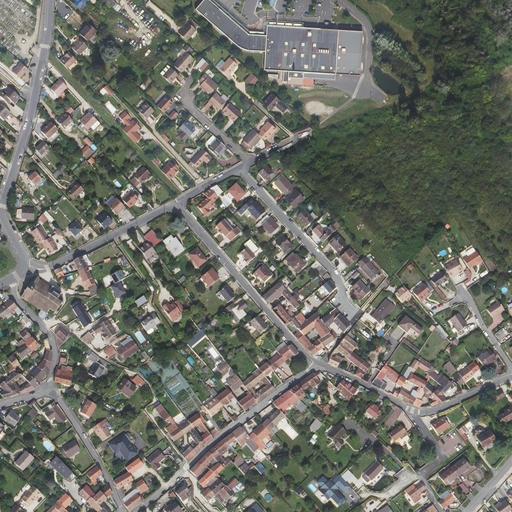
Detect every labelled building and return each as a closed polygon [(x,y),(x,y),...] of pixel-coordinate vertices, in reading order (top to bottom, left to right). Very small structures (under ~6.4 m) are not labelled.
[(88,0),(74,0),(73,2),(81,9),(86,2),(87,2),(88,0)] [(209,0),(203,0),(195,9),(236,46),(238,47),(241,49),(243,50),(246,50),(248,51),(265,52),(264,70),(283,71),(282,82),(287,82),(287,84),(302,85),(303,79),(313,80),(334,81),(335,75),(358,76),(361,32),(280,26),(273,26),(267,25),(266,31),(266,36),(249,35),(248,34),(247,34),(209,0)] [(97,31),(88,23),(79,33),(88,41),(97,31)] [(196,30),(188,23),(182,30),(181,29),(178,33),(187,40),(196,30)] [(174,38),(177,35),(170,29),(169,29),(166,32),(174,38)] [(81,38),(72,47),(79,55),(88,46),(81,38)] [(186,51),(188,53),(192,49),(187,45),(183,49),(186,51)] [(186,51),(173,65),(182,73),(188,66),(187,66),(193,58),(188,53),(186,51)] [(65,56),(60,61),(67,69),(76,60),(70,53),(65,57),(65,56)] [(240,63),(232,55),(230,57),(238,65),(240,63)] [(238,65),(230,57),(229,57),(219,69),(228,77),(231,74),(230,74),(238,65)] [(28,69),(20,62),(12,71),(20,78),(28,69)] [(207,65),(204,63),(199,68),(202,71),(207,65)] [(175,77),(175,78),(178,75),(170,68),(166,73),(163,76),(170,83),(175,77)] [(244,81),(247,85),(255,77),(251,73),(244,81)] [(210,94),(218,85),(208,76),(205,74),(199,81),(202,83),(199,86),(202,88),(203,87),(207,91),(210,94)] [(255,77),(247,85),(251,88),(258,80),(255,77)] [(67,88),(60,79),(56,83),(50,89),(57,97),(67,88)] [(114,92),(107,85),(104,88),(111,95),(114,92)] [(14,104),(20,97),(8,87),(3,94),(0,92),(0,97),(7,103),(10,100),(14,104)] [(223,110),(228,104),(225,102),(226,101),(228,98),(223,94),(221,97),(216,92),(208,101),(209,101),(212,104),(218,110),(220,108),(222,110),(223,110)] [(283,112),(288,107),(281,100),(281,101),(272,93),(263,103),(267,106),(270,103),(274,107),(275,105),(283,112)] [(167,98),(158,108),(165,114),(173,104),(167,98)] [(207,109),(212,104),(209,101),(204,107),(207,109)] [(154,111),(146,102),(138,111),(146,119),(154,111)] [(242,113),(229,102),(228,104),(223,110),(228,115),(235,121),(242,113)] [(11,113),(1,104),(0,105),(0,117),(4,121),(11,113)] [(123,130),(135,143),(141,138),(135,132),(140,127),(133,120),(130,122),(128,119),(130,117),(125,111),(120,117),(127,125),(123,130)] [(175,111),(169,118),(173,121),(178,115),(175,111)] [(67,114),(66,113),(57,122),(64,129),(73,121),(67,115),(67,114)] [(78,126),(82,131),(86,127),(88,129),(97,120),(90,113),(83,119),(82,118),(80,121),(82,123),(78,126)] [(262,137),(265,140),(268,137),(268,138),(276,129),(267,121),(260,130),(261,131),(258,134),(262,137)] [(58,130),(51,122),(41,132),(48,139),(58,130)] [(258,134),(253,129),(243,140),(244,141),(242,144),(248,149),(250,146),(251,148),(254,145),(254,146),(262,137),(258,134)] [(183,131),(178,136),(184,141),(188,136),(183,131)] [(49,140),(52,142),(58,134),(56,132),(49,140)] [(162,132),(160,135),(167,142),(169,140),(162,132)] [(222,149),(225,146),(217,139),(213,135),(207,142),(211,146),(208,148),(216,155),(222,149)] [(49,148),(43,141),(34,149),(41,156),(49,148)] [(91,154),(85,147),(81,152),(86,158),(91,154)] [(207,163),(212,158),(202,149),(190,161),(197,168),(204,161),(207,163)] [(178,169),(179,168),(172,161),(171,162),(178,169)] [(195,170),(197,168),(190,161),(188,164),(195,170)] [(178,169),(171,162),(170,162),(161,171),(170,179),(174,176),(173,175),(175,173),(178,169)] [(64,164),(53,175),(57,179),(68,168),(64,164)] [(272,173),(266,166),(258,174),(264,180),(272,173)] [(133,177),(134,177),(140,184),(141,184),(147,179),(148,180),(152,176),(150,174),(144,167),(133,177)] [(41,179),(35,172),(28,179),(34,186),(37,188),(44,182),(46,180),(43,177),(41,179)] [(285,195),(296,185),(294,182),(291,185),(283,176),(275,184),(283,192),(285,195)] [(140,184),(134,177),(130,181),(136,187),(140,184)] [(112,181),(119,188),(122,186),(115,178),(112,181)] [(83,185),(82,184),(80,186),(78,184),(67,193),(73,200),(84,190),(83,190),(86,188),(83,185)] [(236,184),(235,185),(244,195),(245,193),(236,184)] [(244,195),(235,185),(228,192),(237,201),(244,195)] [(215,186),(210,189),(217,197),(219,195),(222,193),(215,186)] [(217,197),(210,189),(204,194),(204,195),(207,198),(197,207),(204,214),(209,210),(209,209),(219,200),(218,198),(217,197)] [(295,190),(286,199),(294,208),(304,199),(295,190)] [(122,200),(129,208),(139,200),(132,192),(122,200)] [(34,198),(31,201),(36,207),(38,205),(39,204),(34,198)] [(124,208),(116,199),(108,206),(116,216),(124,208)] [(256,225),(267,215),(264,212),(265,212),(255,202),(247,209),(257,219),(254,222),(256,225)] [(304,209),(302,207),(294,214),(296,216),(304,209)] [(34,209),(23,208),(23,211),(17,210),(17,217),(22,218),(22,219),(34,220),(34,209)] [(309,215),(304,209),(296,216),(305,227),(313,219),(309,215)] [(43,214),(46,218),(51,223),(54,220),(48,213),(46,211),(43,214)] [(328,215),(326,213),(320,217),(318,220),(320,222),(322,219),(323,220),(328,215)] [(104,214),(97,220),(104,229),(112,222),(104,214)] [(269,217),(267,215),(256,225),(259,227),(261,224),(271,235),(279,227),(269,217)] [(222,234),(225,237),(226,237),(230,241),(241,232),(236,227),(233,230),(223,220),(215,227),(218,230),(219,230),(222,234)] [(68,229),(75,236),(83,230),(76,222),(68,229)] [(326,233),(318,225),(312,231),(320,239),(319,239),(322,243),(336,230),(332,225),(328,229),(329,230),(326,233)] [(31,232),(39,245),(41,243),(48,239),(41,226),(31,232)] [(152,230),(144,237),(147,241),(152,248),(161,241),(152,230)] [(346,244),(337,235),(329,243),(337,252),(346,244)] [(177,245),(173,239),(171,237),(164,242),(175,256),(183,249),(179,243),(177,245)] [(289,244),(283,237),(276,244),(285,254),(293,247),(290,243),(289,244)] [(48,239),(41,243),(43,247),(44,246),(46,249),(50,255),(58,250),(52,240),(50,242),(48,239)] [(245,259),(244,260),(243,261),(247,265),(255,257),(252,254),(258,249),(250,240),(244,245),(246,248),(240,253),(243,257),(245,259)] [(152,248),(147,241),(144,244),(145,245),(142,247),(139,249),(147,260),(156,253),(152,248)] [(197,248),(188,255),(198,267),(206,261),(197,248)] [(357,258),(349,249),(340,258),(348,266),(357,258)] [(482,261),(476,251),(474,249),(473,249),(468,252),(468,253),(469,256),(463,260),(469,269),(475,265),(482,261)] [(293,252),(285,260),(287,262),(295,255),(293,252)] [(82,257),(73,261),(78,272),(87,268),(85,263),(89,261),(86,255),(83,257),(82,257)] [(295,255),(287,262),(297,273),(305,265),(295,255)] [(124,256),(120,259),(127,268),(130,272),(134,269),(124,256)] [(358,264),(361,268),(371,279),(378,272),(368,262),(365,258),(358,264)] [(444,267),(450,278),(453,277),(453,275),(458,272),(462,270),(456,260),(444,267)] [(314,270),(320,264),(317,261),(311,266),(314,270)] [(318,273),(323,268),(320,264),(314,270),(318,273)] [(259,276),(264,282),(272,275),(263,265),(253,274),(256,278),(259,276)] [(60,268),(54,271),(58,278),(60,277),(64,276),(63,273),(62,272),(60,268)] [(78,272),(83,283),(85,282),(87,288),(92,297),(99,293),(95,284),(92,278),(89,271),(87,268),(78,272)] [(319,275),(321,277),(327,272),(323,268),(318,273),(319,275)] [(219,278),(212,269),(201,278),(208,287),(219,278)] [(119,282),(125,279),(120,270),(111,276),(115,284),(119,282)] [(448,280),(441,272),(431,281),(436,288),(442,283),(443,284),(448,280)] [(50,310),(55,313),(62,303),(63,302),(63,299),(63,298),(63,296),(62,294),(61,293),(39,279),(39,278),(39,277),(39,276),(38,276),(37,276),(36,277),(32,283),(31,282),(30,285),(21,297),(41,310),(38,314),(39,317),(42,318),(44,318),(46,315),(47,314),(50,310)] [(329,294),(336,288),(329,280),(322,286),(329,294)] [(355,291),(361,298),(369,291),(360,281),(352,288),(355,291)] [(126,293),(119,282),(115,284),(111,287),(115,294),(114,295),(116,299),(126,293)] [(279,282),(261,297),(267,305),(281,293),(285,298),(288,302),(292,298),(292,297),(285,290),(279,282)] [(420,301),(424,298),(427,295),(431,293),(423,283),(412,292),(420,301)] [(235,297),(226,286),(219,292),(216,295),(220,299),(223,297),(228,303),(235,297)] [(404,286),(400,290),(398,292),(395,294),(402,303),(411,295),(404,286)] [(362,298),(361,298),(355,291),(352,294),(359,301),(362,298)] [(295,294),(292,297),(292,298),(288,302),(292,305),(295,309),(299,305),(302,303),(299,299),(297,297),(299,295),(297,293),(295,294)] [(143,296),(135,302),(138,307),(147,301),(143,296)] [(17,307),(10,299),(0,308),(1,308),(0,309),(0,317),(1,319),(17,307)] [(384,316),(385,317),(386,317),(394,306),(386,299),(377,310),(371,317),(379,324),(383,319),(382,319),(384,316)] [(73,309),(78,318),(86,313),(86,312),(81,305),(83,304),(81,302),(78,301),(71,305),(73,309)] [(181,313),(185,310),(177,301),(173,304),(172,303),(168,306),(167,307),(166,306),(162,309),(172,321),(174,319),(176,319),(178,317),(178,316),(181,314),(181,313)] [(235,308),(232,304),(224,310),(227,314),(228,313),(229,312),(236,323),(246,315),(242,310),(247,306),(243,301),(238,305),(235,308)] [(504,310),(498,302),(487,310),(492,318),(504,310)] [(278,305),(272,310),(285,326),(289,323),(291,322),(296,318),(295,317),(291,312),(295,309),(292,305),(288,309),(289,311),(286,314),(278,305)] [(333,322),(344,333),(350,326),(339,314),(340,314),(335,309),(329,313),(325,317),(321,320),(327,329),(328,327),(333,322)] [(297,329),(299,331),(303,336),(314,328),(321,338),(330,333),(329,332),(327,329),(321,320),(319,321),(317,312),(306,321),(300,313),(295,317),(296,318),(301,325),(297,329)] [(78,318),(77,319),(79,322),(80,322),(84,329),(92,323),(86,313),(78,318)] [(141,322),(141,323),(146,332),(152,328),(156,325),(160,323),(154,313),(150,316),(146,318),(147,319),(144,321),(143,320),(141,322)] [(467,326),(458,313),(449,319),(458,332),(467,326)] [(29,328),(34,324),(26,316),(19,322),(25,330),(20,335),(25,342),(31,337),(29,335),(32,332),(29,328)] [(258,316),(249,322),(253,325),(260,334),(268,328),(258,316)] [(423,331),(405,317),(398,326),(406,333),(410,328),(419,335),(423,331)] [(291,322),(294,325),(297,329),(301,325),(296,318),(291,322)] [(93,329),(90,331),(93,334),(96,332),(97,334),(103,330),(105,334),(103,335),(107,340),(116,334),(118,333),(109,319),(93,329)] [(54,333),(62,328),(59,324),(51,329),(54,333)] [(446,338),(436,326),(434,329),(443,340),(446,338)] [(64,343),(71,336),(63,328),(55,335),(58,348),(64,343)] [(504,331),(502,328),(494,334),(496,337),(497,338),(497,337),(500,340),(506,335),(504,332),(504,331)] [(89,332),(81,339),(88,344),(94,339),(95,338),(93,334),(90,331),(89,332)] [(299,331),(293,335),(298,340),(303,336),(299,331)] [(355,336),(349,332),(348,333),(346,336),(352,340),(355,336)] [(318,340),(324,348),(335,340),(334,339),(330,334),(330,333),(321,338),(318,340)] [(116,334),(107,340),(110,345),(114,342),(117,340),(119,339),(116,334)] [(352,340),(346,336),(346,335),(340,343),(335,349),(333,352),(337,353),(338,352),(345,357),(347,358),(352,352),(353,351),(355,348),(358,350),(360,347),(358,345),(352,340)] [(122,343),(123,346),(132,339),(130,336),(129,336),(127,337),(129,338),(127,339),(122,343)] [(303,336),(298,340),(305,349),(306,349),(311,344),(303,336)] [(38,346),(31,337),(25,342),(23,343),(21,340),(18,343),(16,344),(20,348),(16,352),(21,359),(31,351),(31,352),(38,346)] [(46,375),(49,371),(51,363),(52,352),(50,351),(47,339),(43,341),(46,350),(44,360),(37,367),(46,375)] [(132,339),(123,346),(124,347),(118,351),(123,359),(138,349),(132,339)] [(404,339),(402,342),(418,353),(420,350),(404,339)] [(460,345),(455,339),(451,342),(456,348),(460,345)] [(311,344),(306,349),(312,356),(313,356),(317,352),(324,348),(318,340),(317,340),(311,344)] [(279,351),(286,345),(284,342),(277,348),(279,351)] [(293,355),(294,356),(298,353),(292,344),(288,347),(287,348),(293,355)] [(279,354),(285,362),(293,355),(287,348),(288,347),(286,345),(279,351),(277,348),(275,349),(277,352),(279,354)] [(104,351),(108,357),(115,352),(111,347),(104,351)] [(494,357),(490,350),(477,358),(484,368),(496,359),(494,357)] [(142,353),(147,361),(150,359),(149,357),(144,351),(142,353)] [(105,368),(108,363),(99,358),(92,352),(90,355),(88,359),(95,363),(96,362),(105,368)] [(370,367),(352,352),(347,358),(358,368),(354,375),(361,379),(365,373),(370,367)] [(39,356),(36,353),(30,358),(33,362),(39,356)] [(272,359),(278,367),(285,362),(279,354),(272,359)] [(15,369),(20,365),(13,355),(7,360),(14,369),(15,369)] [(429,369),(430,369),(432,365),(416,355),(414,359),(414,360),(420,363),(429,369)] [(334,358),(330,356),(328,363),(337,367),(340,361),(343,359),(338,356),(335,356),(334,358)] [(273,371),(278,367),(272,359),(269,361),(266,363),(272,370),(273,371)] [(420,363),(414,360),(410,367),(415,371),(418,366),(420,363)] [(98,379),(105,368),(96,362),(95,363),(89,374),(98,379)] [(232,371),(225,362),(222,365),(217,368),(223,376),(228,373),(230,376),(232,379),(229,381),(226,383),(234,392),(243,385),(242,383),(237,377),(234,374),(232,371)] [(449,362),(444,366),(451,376),(456,371),(449,362)] [(259,370),(264,377),(272,370),(266,363),(259,370)] [(429,369),(420,363),(418,366),(427,372),(429,369)] [(385,365),(380,371),(385,374),(385,375),(388,377),(387,378),(400,387),(405,380),(406,380),(402,377),(385,365)] [(63,385),(67,369),(68,367),(62,366),(61,368),(59,367),(57,367),(56,374),(56,373),(56,374),(55,374),(54,379),(54,382),(55,382),(63,385)] [(427,373),(429,376),(433,372),(435,369),(432,366),(430,369),(429,369),(427,372),(427,373)] [(30,375),(38,383),(46,375),(37,367),(33,372),(30,375)] [(413,375),(415,371),(410,367),(409,367),(402,377),(406,380),(405,380),(407,381),(411,374),(413,375)] [(461,378),(464,382),(474,375),(468,367),(458,374),(459,375),(461,378)] [(63,385),(69,387),(74,371),(73,371),(67,369),(63,385)] [(246,389),(248,391),(252,388),(261,380),(265,377),(264,377),(259,370),(242,383),(243,385),(246,389)] [(380,371),(376,377),(382,381),(385,378),(384,377),(384,376),(385,375),(385,374),(380,371)] [(437,390),(442,395),(452,385),(454,382),(452,380),(450,382),(440,374),(438,377),(433,372),(429,376),(432,378),(434,381),(436,382),(441,386),(437,390)] [(319,382),(314,375),(313,373),(298,385),(302,391),(310,385),(312,389),(320,383),(319,382)] [(6,380),(18,395),(27,392),(34,389),(40,386),(38,383),(30,375),(28,376),(25,379),(29,383),(20,389),(14,382),(22,376),(21,374),(18,374),(16,374),(6,380)] [(422,389),(427,383),(426,382),(413,375),(411,374),(407,381),(419,387),(422,389)] [(141,386),(145,382),(138,376),(137,375),(131,381),(132,381),(137,386),(139,384),(141,386)] [(461,378),(459,375),(454,379),(459,386),(464,382),(461,378)] [(256,402),(258,404),(271,394),(275,390),(268,381),(265,377),(261,380),(266,386),(256,393),(252,388),(248,391),(248,392),(256,402)] [(376,377),(371,384),(373,385),(384,391),(384,390),(387,386),(387,385),(387,384),(382,381),(376,377)] [(136,388),(124,379),(117,387),(124,393),(124,394),(129,397),(136,388)] [(0,393),(0,394),(3,398),(4,399),(14,396),(18,395),(6,380),(0,384),(0,386),(4,390),(4,391),(3,392),(0,393)] [(332,380),(330,382),(340,392),(339,393),(348,400),(356,391),(347,383),(346,384),(343,381),(340,384),(339,383),(337,385),(332,380)] [(429,403),(431,407),(437,405),(446,401),(445,400),(441,396),(442,395),(437,390),(436,391),(427,383),(422,389),(419,394),(416,399),(420,400),(424,394),(424,393),(429,397),(432,400),(429,403)] [(311,390),(313,393),(322,388),(320,384),(311,390)] [(302,391),(298,385),(289,391),(305,408),(308,405),(301,399),(306,395),(304,393),(302,391)] [(215,398),(222,407),(234,397),(227,389),(215,398)] [(400,391),(399,393),(397,397),(405,403),(412,405),(416,399),(409,395),(408,395),(401,390),(400,391)] [(409,395),(416,399),(419,394),(415,392),(413,390),(409,395)] [(504,396),(501,390),(495,393),(498,400),(504,396)] [(305,408),(289,391),(272,404),(278,409),(281,413),(284,410),(292,404),(301,413),(305,408)] [(238,403),(244,411),(256,402),(248,392),(246,393),(247,395),(238,403)] [(219,409),(222,407),(215,398),(204,407),(208,413),(211,417),(220,411),(219,409)] [(416,399),(412,405),(420,408),(423,402),(420,400),(416,399)] [(97,406),(87,400),(80,413),(89,418),(97,406)] [(158,401),(155,404),(153,406),(155,408),(165,421),(168,419),(172,424),(166,429),(169,434),(174,441),(183,435),(178,428),(158,401)] [(53,409),(50,410),(45,414),(50,420),(54,417),(60,424),(66,420),(53,403),(50,405),(53,409)] [(377,407),(372,403),(365,412),(375,420),(381,412),(377,410),(375,408),(377,407)] [(328,415),(333,410),(327,404),(322,410),(328,415)] [(509,419),(511,416),(511,408),(511,406),(504,410),(505,412),(503,413),(499,415),(500,416),(504,423),(510,420),(509,419)] [(38,413),(33,409),(27,416),(31,421),(38,413)] [(278,409),(262,425),(272,435),(272,436),(274,434),(278,431),(274,427),(278,423),(285,416),(281,413),(278,409)] [(20,418),(11,411),(5,420),(14,426),(20,418)] [(199,412),(196,415),(203,424),(206,422),(199,412)] [(209,433),(212,437),(221,431),(211,417),(208,413),(206,416),(209,420),(207,422),(210,427),(212,425),(215,429),(209,433)] [(202,423),(196,415),(187,421),(193,429),(198,425),(204,434),(200,438),(201,440),(203,442),(204,444),(205,445),(213,438),(212,437),(209,433),(208,431),(203,424),(202,423)] [(316,418),(309,428),(316,433),(323,424),(316,418)] [(436,423),(436,422),(431,425),(437,435),(449,427),(443,418),(439,421),(436,423)] [(105,419),(93,427),(103,441),(112,435),(104,425),(108,422),(105,419)] [(187,421),(178,428),(183,435),(189,431),(191,434),(195,431),(193,429),(187,421)] [(261,424),(252,432),(252,433),(261,424)] [(261,424),(252,433),(260,442),(267,435),(269,438),(272,436),(272,435),(262,425),(262,424),(261,424)] [(346,432),(339,424),(327,436),(335,445),(338,448),(343,443),(340,440),(339,439),(346,432)] [(407,434),(401,425),(388,434),(394,442),(400,437),(401,439),(407,434)] [(463,434),(468,431),(463,425),(459,429),(463,434)] [(230,434),(223,440),(227,446),(229,445),(235,440),(241,446),(250,438),(248,437),(240,427),(239,427),(230,434)] [(496,439),(490,430),(477,438),(483,447),(496,439)] [(195,431),(191,434),(189,435),(194,443),(190,447),(195,452),(204,444),(203,442),(201,440),(195,431)] [(124,434),(122,435),(128,444),(130,443),(124,434)] [(128,444),(122,435),(109,444),(115,454),(119,451),(126,461),(137,453),(130,443),(128,444)] [(64,452),(62,454),(66,458),(80,450),(74,440),(62,448),(64,452)] [(213,447),(208,452),(213,458),(218,463),(220,466),(223,464),(225,466),(230,461),(231,461),(228,458),(224,462),(219,455),(228,447),(227,446),(223,440),(214,448),(213,447)] [(258,448),(252,441),(251,440),(248,443),(255,451),(258,448)] [(185,451),(191,458),(196,454),(195,453),(196,453),(195,452),(190,447),(185,451)] [(146,460),(156,471),(160,467),(158,463),(165,457),(158,450),(146,460)] [(187,462),(191,458),(185,451),(181,455),(187,462)] [(33,459),(26,452),(15,464),(22,471),(33,459)] [(208,452),(204,456),(201,458),(197,462),(189,471),(196,477),(206,466),(209,462),(213,458),(208,452)] [(73,474),(57,457),(50,463),(64,477),(64,476),(68,480),(73,474)] [(240,457),(233,463),(244,475),(250,470),(248,468),(246,470),(242,465),(244,464),(242,462),(243,460),(240,457)] [(216,464),(218,463),(213,458),(209,462),(214,466),(216,464)] [(451,468),(458,477),(470,467),(463,458),(452,467),(451,468)] [(383,468),(376,462),(364,474),(365,475),(370,480),(371,481),(383,468)] [(217,474),(225,466),(223,464),(220,466),(218,463),(216,464),(214,466),(213,467),(209,470),(210,470),(215,476),(218,479),(225,486),(225,485),(229,488),(231,490),(234,487),(239,482),(234,478),(226,486),(218,478),(220,476),(217,474)] [(95,479),(102,474),(97,466),(86,474),(94,485),(95,485),(98,483),(95,479)] [(121,498),(121,500),(125,497),(124,497),(121,488),(132,481),(135,484),(142,479),(145,478),(143,475),(141,477),(140,475),(139,475),(134,467),(127,471),(128,472),(115,480),(113,481),(117,490),(121,498)] [(446,486),(458,477),(451,468),(447,470),(439,476),(446,486)] [(198,481),(205,490),(208,488),(205,484),(215,476),(210,470),(203,477),(198,481)] [(142,479),(147,486),(150,484),(148,482),(149,482),(147,480),(152,476),(150,474),(145,478),(142,479)] [(344,492),(350,487),(339,474),(331,482),(330,480),(328,481),(323,476),(317,482),(322,487),(320,489),(329,499),(331,497),(339,506),(345,500),(337,491),(339,490),(337,488),(339,487),(344,492)] [(185,477),(178,483),(181,486),(184,484),(188,489),(192,486),(185,477)] [(136,493),(123,504),(129,511),(143,501),(144,500),(140,495),(144,492),(149,489),(147,486),(142,479),(135,484),(137,487),(139,490),(136,493)] [(216,494),(225,486),(218,479),(208,488),(215,495),(216,494)] [(413,485),(404,491),(414,503),(421,498),(419,496),(421,494),(420,493),(425,489),(422,484),(416,489),(413,485)] [(91,498),(103,511),(109,511),(102,503),(106,499),(100,491),(95,495),(86,485),(82,489),(84,492),(91,498)] [(109,496),(111,495),(113,493),(107,485),(100,491),(106,499),(109,496)] [(227,501),(234,494),(231,490),(229,488),(225,485),(225,486),(216,494),(223,503),(226,504),(228,502),(227,501)] [(187,499),(193,495),(193,486),(187,490),(185,486),(175,493),(185,506),(187,504),(188,502),(189,501),(187,499)] [(29,506),(41,494),(34,487),(22,499),(29,506)] [(121,500),(123,504),(136,493),(139,490),(137,487),(124,497),(125,497),(121,500)] [(201,494),(207,502),(215,495),(208,488),(205,490),(201,494)] [(329,499),(320,489),(319,490),(328,500),(329,499)] [(439,496),(439,497),(441,499),(446,506),(454,500),(449,493),(447,491),(439,496)] [(87,502),(91,498),(84,492),(80,495),(87,502)] [(65,494),(57,502),(64,509),(73,501),(65,494)] [(96,511),(103,511),(91,498),(87,502),(96,511)] [(441,499),(437,502),(443,509),(446,506),(441,499)] [(498,511),(507,511),(511,509),(505,500),(495,508),(498,511)] [(46,511),(56,511),(57,511),(58,511),(67,511),(66,511),(64,509),(57,502),(53,506),(46,511)] [(175,503),(172,505),(171,504),(164,510),(165,511),(181,511),(182,511),(175,503)]
